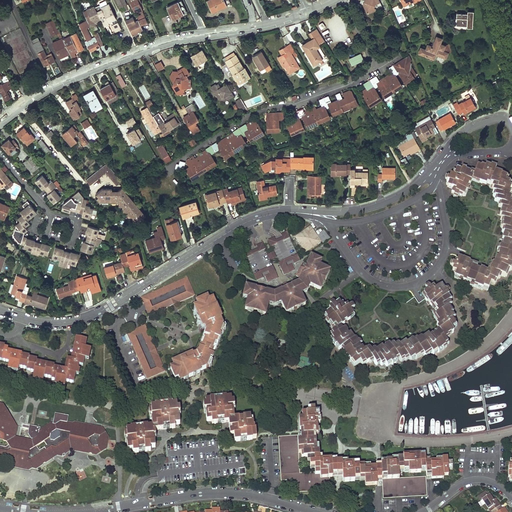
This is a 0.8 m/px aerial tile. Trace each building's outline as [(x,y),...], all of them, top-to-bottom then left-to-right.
[(129,8),(124,0),(117,0),(120,6),(124,4),(126,9),(129,8)] [(138,20),(140,24),(144,23),(147,22),(142,10),(139,3),(140,2),(139,0),(128,0),(134,11),(134,12),(138,20)] [(181,0),(167,7),(172,18),(179,15),(186,12),(181,0)] [(207,0),(212,11),(222,6),(230,3),(229,0),(207,0)] [(378,2),(377,0),(364,0),(365,1),(364,4),(363,5),(367,13),(374,10),(373,7),(374,4),(378,2)] [(382,9),(378,2),(374,4),(373,7),(374,10),(375,12),(382,9)] [(87,10),(83,12),(87,20),(92,18),(93,20),(94,21),(100,18),(94,6),(87,9),(87,10)] [(468,14),(457,13),(457,23),(467,24),(467,26),(471,26),(472,12),(468,12),(468,14)] [(103,24),(110,39),(115,37),(114,35),(122,31),(115,16),(107,20),(108,22),(103,24)] [(132,17),(125,20),(133,35),(136,34),(137,33),(137,32),(142,29),(140,24),(138,20),(134,21),(132,17)] [(46,22),(50,36),(59,34),(54,20),(46,22)] [(310,32),(314,38),(312,39),(308,42),(302,45),(313,64),(322,58),(316,48),(325,43),(318,32),(316,28),(310,32)] [(19,68),(34,62),(29,48),(26,49),(22,50),(18,39),(24,37),(20,29),(6,34),(15,57),(19,68)] [(117,36),(118,39),(119,39),(119,37),(123,35),(122,31),(114,35),(115,37),(117,36)] [(69,33),(61,36),(72,58),(76,56),(75,53),(78,51),(69,33)] [(75,33),(71,35),(79,51),(83,49),(75,33)] [(127,42),(123,35),(119,37),(119,39),(118,39),(120,45),(123,43),(127,42)] [(94,36),(85,41),(90,51),(95,48),(99,46),(99,45),(94,36)] [(61,45),(53,48),(58,58),(62,56),(67,54),(63,45),(64,45),(61,37),(58,39),(61,45)] [(426,49),(421,47),(418,53),(433,59),(435,54),(445,58),(448,52),(443,50),(445,45),(440,44),(442,39),(437,37),(434,42),(432,46),(428,44),(426,49)] [(39,40),(33,43),(35,49),(42,46),(39,40)] [(42,46),(35,49),(44,65),(54,60),(51,53),(46,55),(42,46)] [(288,71),(297,65),(286,46),(283,48),(281,49),(284,53),(282,54),(277,57),(283,67),(285,66),(288,71)] [(189,59),(193,65),(204,59),(202,55),(204,54),(201,50),(196,53),(192,56),(193,57),(189,59)] [(256,54),(252,56),(260,69),(268,64),(260,51),(256,54)] [(360,53),(348,59),(352,66),(364,61),(360,53)] [(243,68),(235,54),(226,59),(225,60),(233,74),(234,73),(239,83),(250,77),(244,67),(243,68)] [(399,61),(394,65),(398,71),(399,70),(400,73),(405,80),(408,78),(409,80),(416,75),(413,70),(411,69),(411,67),(408,66),(410,63),(408,62),(411,61),(409,55),(399,61)] [(159,60),(154,63),(157,69),(163,66),(159,60)] [(192,79),(185,66),(180,69),(182,72),(179,73),(173,73),(171,78),(174,83),(173,86),(176,91),(182,93),(183,89),(191,91),(193,84),(192,83),(190,80),(192,79)] [(393,72),(384,78),(392,90),(397,87),(396,86),(400,84),(395,76),(393,74),(396,72),(392,66),(389,68),(393,72)] [(182,72),(180,69),(178,71),(174,70),(172,70),(169,75),(171,78),(173,73),(179,73),(182,72)] [(0,77),(1,77),(0,74),(0,91),(1,91),(5,99),(7,98),(10,97),(7,92),(6,92),(1,84),(0,84),(0,77)] [(388,93),(392,90),(384,78),(379,81),(376,77),(371,80),(375,86),(377,84),(379,88),(384,94),(387,92),(388,93)] [(376,90),(379,88),(377,84),(375,86),(371,80),(370,81),(376,90)] [(108,102),(120,95),(113,81),(109,83),(106,85),(100,88),(108,102)] [(370,105),(380,98),(375,90),(369,81),(367,82),(364,84),(367,89),(363,91),(363,94),(370,105)] [(227,88),(225,88),(225,87),(225,86),(225,85),(224,85),(223,85),(222,86),(222,87),(220,86),(218,83),(216,85),(215,84),(214,85),(210,87),(212,90),(211,91),(214,95),(216,94),(218,98),(223,100),(227,97),(228,99),(233,96),(228,87),(227,88)] [(88,93),(84,95),(92,109),(101,104),(93,90),(88,93)] [(338,94),(335,95),(335,96),(338,101),(342,109),(346,107),(346,108),(349,107),(349,108),(354,106),(353,105),(357,103),(355,99),(353,99),(354,97),(351,91),(348,91),(342,93),(345,99),(342,100),(338,94)] [(199,109),(205,106),(200,94),(194,97),(199,109)] [(342,109),(338,101),(331,104),(329,99),(327,97),(324,99),(327,105),(329,104),(330,108),(333,114),(343,110),(342,109)] [(458,102),(453,104),(458,114),(463,111),(464,113),(470,110),(476,107),(471,97),(458,104),(458,102)] [(75,101),(72,98),(69,100),(66,102),(71,110),(69,111),(72,115),(73,114),(75,118),(80,115),(79,114),(81,112),(79,109),(80,108),(76,101),(75,101)] [(240,110),(246,107),(240,98),(235,101),(236,103),(233,105),(235,108),(238,106),(240,110)] [(323,99),(320,101),(324,109),(314,113),(318,122),(329,116),(326,110),(325,108),(327,107),(323,99)] [(196,110),(192,104),(185,108),(189,114),(185,116),(183,117),(193,133),(199,129),(195,123),(198,120),(193,112),(196,110)] [(314,113),(311,108),(304,112),(303,110),(297,112),(300,119),(303,117),(304,120),(308,127),(318,122),(314,113)] [(283,120),(283,112),(266,113),(267,132),(279,132),(279,120),(283,120)] [(301,122),(304,120),(303,117),(300,119),(297,112),(296,113),(301,122)] [(288,126),(292,134),(303,129),(299,122),(295,113),(291,115),(292,116),(295,123),(288,126)] [(451,114),(436,122),(441,130),(443,129),(444,130),(447,127),(450,126),(449,126),(455,122),(451,114)] [(158,125),(164,136),(170,131),(169,130),(180,123),(176,116),(171,118),(165,123),(164,121),(158,125)] [(329,116),(318,122),(319,125),(330,120),(329,116)] [(156,126),(152,119),(147,122),(144,124),(147,129),(148,128),(149,131),(152,129),(154,134),(155,133),(157,136),(160,134),(162,137),(164,136),(158,125),(156,126)] [(419,126),(415,128),(420,137),(425,134),(426,136),(427,136),(434,132),(432,127),(435,126),(431,119),(428,121),(428,122),(420,127),(419,126)] [(257,135),(262,132),(254,120),(245,125),(245,124),(239,127),(243,133),(245,132),(246,134),(248,137),(251,136),(256,134),(257,135)] [(66,131),(62,134),(71,145),(77,140),(76,140),(79,137),(81,141),(85,138),(74,124),(66,131)] [(20,130),(17,132),(27,145),(34,139),(25,128),(24,129),(23,127),(20,130)] [(141,140),(140,137),(143,135),(138,127),(125,134),(128,139),(126,140),(129,146),(141,140)] [(234,132),(225,137),(233,149),(241,144),(240,143),(242,142),(242,140),(241,137),(240,135),(241,134),(237,128),(233,131),(234,132)] [(303,129),(292,134),(293,137),(304,132),(303,129)] [(233,149),(225,137),(217,142),(216,142),(212,144),(216,150),(220,148),(222,151),(221,152),(223,152),(223,153),(226,151),(228,152),(233,149)] [(414,138),(399,146),(404,156),(410,152),(416,149),(417,151),(420,149),(414,138)] [(5,142),(1,145),(8,152),(17,145),(13,140),(10,142),(8,139),(5,142)] [(38,141),(47,152),(50,150),(46,145),(44,143),(41,139),(38,141)] [(166,162),(171,159),(163,145),(157,148),(166,162)] [(198,154),(197,156),(204,167),(209,164),(210,161),(213,160),(212,159),(213,158),(211,157),(209,154),(213,151),(210,146),(205,149),(206,149),(198,154)] [(31,156),(24,163),(31,172),(39,166),(31,156)] [(200,170),(204,167),(197,156),(193,159),(191,156),(186,159),(185,160),(185,162),(189,168),(187,169),(187,168),(185,170),(187,172),(189,171),(191,173),(188,175),(190,178),(194,175),(195,171),(199,169),(200,170)] [(303,157),(290,157),(290,158),(290,167),(298,167),(303,168),(303,166),(314,166),(314,156),(303,156),(303,157)] [(271,159),(262,165),(264,169),(267,169),(270,168),(271,171),(279,171),(282,169),(286,169),(286,162),(282,161),(282,158),(276,158),(276,160),(271,160),(271,159)] [(205,168),(215,163),(213,160),(210,161),(209,164),(204,167),(200,170),(199,169),(195,171),(194,175),(190,178),(191,179),(197,175),(196,174),(205,168)] [(107,163),(85,180),(90,185),(106,172),(116,186),(122,181),(107,163)] [(350,165),(331,164),(331,176),(336,176),(336,174),(346,174),(350,174),(350,169),(350,165)] [(511,266),(511,204),(510,204),(511,200),(511,199),(509,199),(511,194),(509,194),(511,189),(510,188),(508,187),(510,184),(507,183),(506,182),(507,179),(501,177),(502,175),(495,172),(495,170),(496,169),(491,167),(491,168),(486,166),(485,167),(485,169),(481,167),(480,169),(477,167),(474,173),(474,174),(465,171),(466,171),(462,169),(461,171),(456,169),(455,172),(454,175),(452,175),(451,174),(450,177),(448,177),(446,181),(448,181),(449,182),(447,187),(449,188),(453,189),(452,190),(451,193),(455,194),(454,197),(458,198),(458,197),(459,195),(463,196),(465,197),(468,189),(467,189),(469,185),(470,185),(471,181),(482,185),(482,186),(485,187),(486,187),(489,188),(494,190),(493,193),(496,194),(495,198),(497,199),(496,202),(498,203),(497,207),(499,208),(498,211),(500,212),(499,215),(502,216),(501,219),(504,220),(503,224),(505,225),(504,229),(506,230),(502,240),(504,241),(500,251),(497,258),(496,258),(495,261),(496,261),(493,268),(492,268),(490,272),(481,268),(477,267),(478,266),(472,264),(473,263),(470,262),(470,260),(467,259),(467,260),(464,258),(463,260),(458,258),(457,260),(456,264),(454,263),(453,262),(452,266),(454,267),(453,269),(455,270),(457,271),(455,275),(455,277),(460,279),(459,281),(458,282),(462,283),(462,282),(463,281),(464,282),(466,283),(466,282),(471,284),(470,285),(470,286),(474,288),(474,287),(482,290),(483,288),(488,290),(491,284),(494,285),(495,281),(497,282),(498,279),(499,279),(500,275),(502,276),(504,277),(508,270),(509,270),(510,271),(511,266)] [(0,167),(0,184),(2,187),(4,186),(8,183),(9,185),(12,182),(0,167)] [(382,174),(378,174),(378,181),(380,181),(382,181),(382,178),(395,178),(396,168),(382,168),(382,174)] [(355,169),(350,169),(350,174),(350,187),(353,187),(355,187),(355,185),(355,183),(361,183),(361,185),(368,185),(368,169),(363,169),(363,172),(355,172),(355,169)] [(41,175),(35,180),(42,188),(43,187),(48,193),(46,194),(53,203),(60,197),(53,189),(56,187),(51,181),(48,183),(41,175)] [(321,176),(310,176),(310,180),(311,180),(311,194),(320,194),(321,176)] [(57,187),(61,192),(63,191),(59,185),(60,184),(56,180),(54,182),(57,187)] [(263,180),(256,181),(259,193),(258,193),(259,198),(263,197),(263,198),(267,197),(267,196),(277,194),(275,185),(267,187),(267,186),(264,186),(263,180)] [(119,190),(112,190),(112,188),(102,188),(96,194),(98,197),(96,198),(100,203),(117,202),(119,204),(119,206),(123,206),(123,211),(128,211),(128,216),(133,216),(132,222),(138,222),(146,215),(122,187),(119,190)] [(227,187),(222,188),(226,201),(227,202),(231,201),(235,199),(236,201),(245,198),(242,187),(228,190),(227,187)] [(222,202),(226,201),(222,188),(205,194),(208,206),(213,205),(222,202)] [(82,214),(90,216),(94,206),(86,205),(88,198),(84,197),(78,191),(63,203),(62,208),(70,211),(71,208),(82,211),(82,214)] [(36,211),(27,201),(22,205),(24,207),(19,211),(22,215),(18,218),(20,221),(16,224),(13,234),(19,241),(21,242),(20,244),(24,244),(24,246),(27,247),(27,248),(32,250),(31,252),(38,254),(39,252),(44,254),(45,252),(48,253),(50,245),(42,243),(34,241),(35,240),(23,237),(25,231),(27,229),(25,226),(29,222),(27,219),(36,211)] [(196,201),(179,206),(183,218),(191,215),(190,213),(199,210),(196,201)] [(0,217),(5,219),(10,207),(0,202),(0,217)] [(173,218),(165,220),(171,239),(176,238),(182,236),(177,221),(174,222),(173,218)] [(83,241),(81,249),(90,251),(92,244),(97,245),(98,242),(100,242),(101,238),(97,236),(99,228),(88,225),(86,234),(88,234),(86,241),(83,241)] [(161,226),(157,227),(158,230),(154,232),(155,236),(145,239),(149,250),(163,245),(161,239),(165,238),(161,226)] [(311,227),(308,229),(316,241),(319,239),(315,233),(311,227)] [(308,229),(295,238),(306,254),(322,243),(319,239),(316,241),(308,229)] [(275,241),(273,237),(268,240),(271,246),(289,238),(287,232),(280,234),(282,238),(275,241)] [(251,251),(250,248),(243,251),(246,257),(265,249),(262,242),(256,245),(257,248),(251,251)] [(64,248),(55,246),(52,257),(60,259),(59,264),(66,267),(67,262),(76,265),(80,254),(70,250),(70,252),(63,250),(64,248)] [(126,253),(120,255),(122,261),(124,268),(129,266),(130,271),(136,269),(135,268),(143,265),(138,252),(135,253),(134,250),(125,252),(126,253)] [(297,254),(278,262),(281,269),(287,266),(285,263),(292,260),(293,263),(300,260),(297,254)] [(295,275),(300,278),(298,283),(304,290),(307,284),(309,285),(319,290),(321,287),(319,284),(321,281),(323,278),(324,275),(328,274),(329,271),(319,266),(317,265),(319,261),(313,257),(311,262),(309,261),(305,268),(300,266),(302,270),(304,270),(301,275),(299,274),(295,275)] [(122,261),(104,267),(107,275),(116,272),(116,273),(125,270),(124,268),(122,261)] [(283,274),(294,269),(291,264),(287,266),(281,269),(283,274)] [(272,266),(254,274),(257,281),(263,278),(262,275),(268,272),(270,275),(275,272),(272,266)] [(297,271),(295,275),(299,274),(301,275),(304,270),(302,270),(300,266),(297,271)] [(278,278),(275,272),(270,275),(265,277),(267,283),(278,278)] [(101,289),(96,274),(92,275),(84,278),(83,276),(77,278),(80,289),(80,290),(90,287),(92,292),(96,291),(101,289)] [(27,278),(17,275),(11,293),(20,296),(19,300),(24,301),(27,294),(22,292),(27,278)] [(174,304),(195,295),(187,277),(141,297),(145,306),(149,315),(174,304)] [(69,285),(57,289),(60,298),(69,294),(73,293),(72,291),(80,289),(77,278),(68,281),(69,285)] [(277,294),(273,296),(274,303),(279,301),(280,303),(285,313),(288,312),(289,309),(292,307),(296,306),(299,304),(302,305),(304,305),(300,294),(295,284),(288,287),(286,282),(284,286),(285,288),(281,290),(280,287),(276,286),(278,291),(276,292),(277,294)] [(296,283),(295,284),(300,294),(305,292),(306,292),(304,290),(298,283),(296,283)] [(250,289),(245,287),(243,294),(248,296),(247,298),(244,309),(247,310),(250,308),(253,308),(257,310),(259,310),(262,314),(265,315),(268,304),(268,302),(274,303),(273,296),(270,295),(271,292),(268,292),(270,287),(266,289),(265,291),(261,290),(261,287),(259,284),(258,289),(251,287),(250,289)] [(331,306),(329,308),(330,309),(331,311),(328,313),(325,315),(328,319),(326,320),(329,324),(330,322),(333,327),(332,327),(334,331),(333,332),(331,333),(334,336),(332,337),(332,338),(334,341),(333,342),(336,346),(337,345),(339,349),(341,349),(342,347),(345,351),(343,352),(342,352),(347,359),(348,358),(351,363),(351,362),(354,367),(360,363),(362,365),(365,363),(366,364),(369,363),(373,361),(373,362),(376,365),(379,363),(380,365),(381,366),(384,364),(385,365),(386,367),(390,364),(391,364),(395,362),(395,361),(398,359),(399,360),(400,361),(403,360),(404,361),(408,359),(409,360),(410,361),(415,359),(415,360),(423,355),(424,356),(424,357),(431,352),(432,354),(432,355),(437,352),(438,353),(445,347),(444,346),(447,344),(446,341),(444,340),(448,338),(447,337),(451,334),(452,333),(454,332),(451,329),(455,326),(454,324),(451,320),(453,319),(450,315),(451,315),(446,308),(448,307),(450,306),(447,303),(449,301),(446,297),(448,296),(446,293),(448,292),(446,289),(445,290),(443,290),(440,286),(439,287),(436,289),(435,287),(433,286),(430,287),(429,286),(426,288),(427,289),(428,291),(425,293),(424,294),(427,298),(426,299),(428,302),(430,305),(435,311),(434,312),(436,315),(438,319),(437,320),(439,323),(437,325),(438,327),(437,328),(439,331),(435,333),(435,334),(432,336),(432,335),(429,337),(428,335),(425,338),(422,339),(421,339),(418,341),(417,340),(414,342),(413,340),(409,343),(409,342),(406,344),(405,343),(402,344),(399,346),(398,345),(394,346),(394,345),(390,347),(388,345),(385,347),(384,346),(381,348),(381,347),(378,348),(377,347),(375,349),(374,348),(370,351),(368,348),(365,351),(352,332),(348,334),(342,325),(347,322),(346,320),(353,315),(350,310),(352,309),(350,305),(348,307),(346,304),(344,305),(342,307),(340,303),(339,302),(335,305),(334,303),(333,303),(330,305),(331,306)] [(32,295),(27,294),(24,301),(39,306),(45,308),(49,298),(37,294),(33,292),(32,295)] [(211,297),(208,298),(207,295),(196,300),(197,303),(196,304),(194,306),(196,309),(198,310),(199,313),(198,313),(199,317),(201,317),(202,319),(201,321),(201,322),(202,324),(205,325),(206,327),(206,328),(207,330),(204,337),(205,338),(204,341),(213,345),(215,342),(216,342),(218,338),(220,338),(221,334),(220,334),(221,330),(223,331),(225,330),(226,327),(225,325),(223,324),(221,321),(220,318),(221,316),(219,313),(217,312),(216,310),(218,309),(216,305),(214,306),(213,304),(214,301),(213,298),(211,297)] [(156,348),(145,324),(136,328),(127,332),(148,378),(165,370),(156,348)] [(511,334),(496,350),(495,352),(497,355),(500,355),(511,343),(511,334)] [(77,374),(78,369),(79,365),(83,366),(85,358),(87,359),(89,349),(86,348),(87,340),(76,338),(74,349),(73,352),(73,354),(71,359),(67,359),(66,366),(65,370),(62,369),(55,367),(55,366),(44,363),(40,363),(37,362),(38,359),(31,358),(30,357),(30,356),(23,354),(19,353),(16,352),(8,350),(9,348),(5,347),(5,346),(1,345),(0,344),(0,360),(10,363),(9,367),(19,370),(19,368),(27,369),(27,371),(29,371),(35,373),(33,377),(44,380),(44,377),(52,378),(52,380),(56,381),(55,382),(66,385),(66,381),(74,383),(76,374),(77,374)] [(332,338),(330,339),(332,342),(331,343),(334,347),(335,347),(338,351),(339,349),(337,345),(336,346),(333,342),(334,341),(332,338)] [(213,345),(204,341),(201,350),(191,354),(187,356),(175,360),(177,365),(173,367),(178,379),(183,378),(183,381),(212,368),(218,347),(213,345)] [(437,352),(432,355),(434,356),(438,354),(439,354),(446,349),(445,347),(438,353),(437,352)] [(342,352),(341,353),(345,360),(346,359),(349,364),(350,364),(352,368),(354,367),(351,362),(351,363),(348,358),(347,359),(342,352)] [(302,355),(298,365),(308,369),(312,359),(302,355)] [(415,359),(410,361),(411,363),(415,360),(416,362),(424,356),(423,355),(415,360),(415,359)] [(390,364),(386,367),(387,368),(391,365),(392,366),(396,363),(396,362),(399,360),(398,359),(395,361),(395,362),(391,364),(390,364)] [(230,418),(234,418),(233,410),(232,407),(234,406),(234,401),(232,401),(231,397),(226,398),(226,397),(222,397),(222,400),(215,400),(214,398),(210,399),(210,400),(206,400),(206,404),(204,404),(204,410),(206,409),(207,412),(206,413),(207,421),(212,420),(212,423),(217,423),(217,420),(220,420),(221,423),(229,422),(231,422),(230,418)] [(153,430),(155,430),(167,429),(166,426),(169,425),(170,428),(175,428),(175,425),(180,424),(179,416),(178,416),(178,413),(180,412),(179,407),(177,407),(177,403),(172,404),(172,403),(168,403),(168,406),(160,406),(160,404),(155,405),(155,406),(151,406),(151,410),(149,410),(149,416),(151,416),(152,419),(151,419),(152,426),(153,430)] [(0,461),(9,464),(11,467),(28,471),(32,469),(36,470),(43,465),(43,464),(45,463),(46,463),(52,459),(57,456),(62,457),(63,455),(64,454),(66,455),(68,454),(67,452),(71,451),(89,454),(89,453),(92,454),(92,455),(96,455),(107,449),(116,450),(116,441),(109,440),(109,438),(102,427),(92,425),(75,422),(73,423),(68,422),(69,416),(55,414),(53,423),(50,423),(40,430),(41,428),(30,426),(23,425),(23,428),(29,429),(28,434),(31,440),(15,437),(14,435),(16,426),(11,418),(3,405),(0,404),(0,461)] [(302,418),(300,419),(300,430),(301,430),(301,431),(301,435),(301,436),(297,436),(298,453),(301,453),(301,457),(306,457),(309,457),(309,461),(310,466),(314,466),(314,468),(315,472),(315,475),(320,474),(321,478),(329,478),(332,478),(332,476),(338,476),(341,476),(343,476),(344,481),(356,481),(356,480),(356,477),(360,477),(366,477),(366,479),(366,485),(377,485),(377,481),(380,481),(381,481),(382,481),(382,479),(399,478),(399,473),(399,470),(409,470),(409,472),(409,473),(421,472),(421,471),(421,469),(426,469),(426,471),(426,476),(429,476),(431,476),(431,479),(443,478),(443,475),(448,475),(448,469),(448,466),(452,466),(452,462),(447,462),(447,458),(442,458),(442,461),(437,461),(430,461),(430,459),(428,459),(425,459),(425,456),(420,456),(420,454),(408,455),(408,457),(403,457),(398,458),(398,460),(393,461),(382,462),(382,464),(379,464),(377,464),(377,467),(371,467),(365,467),(365,465),(359,465),(355,465),(354,463),(348,463),(343,463),(343,461),(340,461),(337,462),(337,459),(322,460),(319,460),(319,456),(319,452),(317,452),(316,446),(316,435),(318,434),(318,431),(317,424),(317,418),(319,417),(319,412),(315,413),(315,408),(310,409),(311,413),(308,413),(302,414),(302,418)] [(231,422),(229,422),(230,435),(234,435),(235,441),(241,441),(240,438),(246,437),(247,440),(252,439),(256,438),(256,430),(255,430),(254,426),(253,426),(253,422),(251,422),(251,419),(250,416),(243,417),(243,418),(239,418),(239,417),(234,418),(230,418),(231,422)] [(153,430),(152,426),(148,427),(148,426),(143,426),(143,429),(136,429),(136,427),(131,428),(126,429),(127,433),(124,433),(125,439),(127,438),(127,442),(128,450),(133,449),(133,452),(139,452),(138,449),(145,448),(145,451),(151,450),(150,447),(155,447),(154,439),(156,439),(155,430),(153,430)] [(297,435),(278,437),(281,480),(287,480),(288,487),(294,486),(295,492),(322,491),(322,485),(330,484),(329,478),(321,478),(320,474),(315,475),(315,472),(299,473),(298,453),(297,436),(297,435)] [(217,439),(167,444),(169,463),(157,465),(157,470),(157,473),(158,480),(158,483),(239,474),(245,474),(245,468),(243,455),(219,458),(217,439)] [(399,478),(382,479),(382,481),(383,499),(426,496),(426,477),(399,478)] [(489,495),(482,500),(490,511),(500,506),(496,499),(493,501),(491,498),(489,495)]
